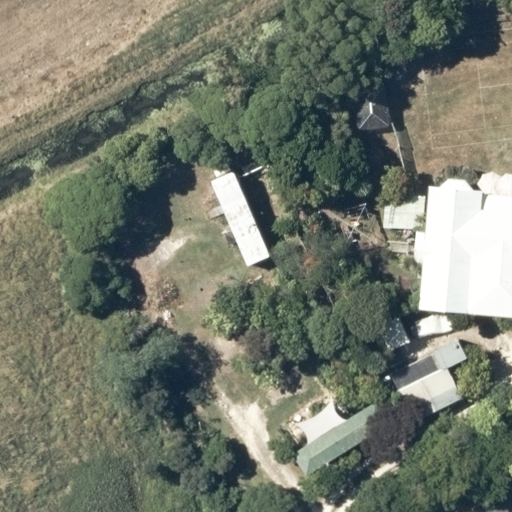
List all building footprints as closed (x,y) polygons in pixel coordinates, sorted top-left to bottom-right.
[(242,158),(215,169),(253,261),(280,250),(242,158)] [(511,183),(438,179),(431,303),(511,307),(511,183)] [(429,192),(390,190),(388,227),(427,228),(429,192)] [(390,369),(395,379),(417,423),(473,395),(458,364),(475,355),(464,333),(390,369)] [(399,421),(384,398),(343,424),(329,401),(284,429),(312,474),(399,421)]
